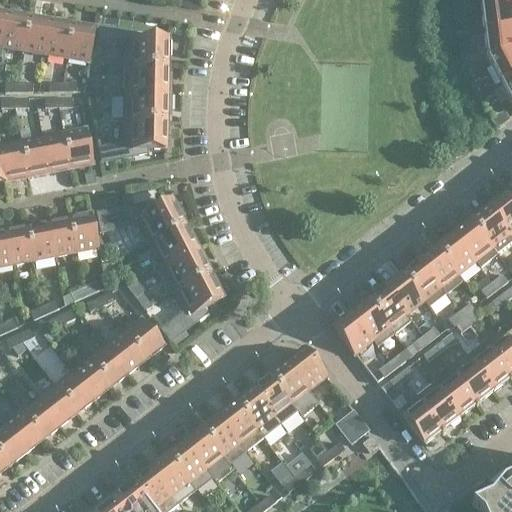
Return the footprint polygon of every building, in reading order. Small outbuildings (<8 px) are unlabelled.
[(511,0),(481,0),(480,7),(511,8),(511,0)] [(511,8),(480,7),(483,35),(511,30),(511,8)] [(9,15),(0,13),(0,60),(1,61),(3,50),(9,15)] [(9,15),(3,50),(24,54),(30,18),(9,15)] [(51,22),(30,18),(24,54),(45,57),(51,22)] [(51,22),(45,57),(67,61),(73,26),(51,22)] [(95,29),(73,26),(67,61),(89,65),(95,29)] [(124,69),(168,70),(168,42),(149,41),(149,38),(99,30),(97,43),(125,47),(124,69)] [(511,30),(483,35),(486,62),(511,54),(511,30)] [(511,54),(486,62),(499,87),(511,79),(511,54)] [(89,67),(86,80),(95,82),(97,69),(89,67)] [(124,96),(171,97),(171,81),(167,81),(168,70),(124,69),(124,96)] [(511,111),(511,79),(499,87),(511,111)] [(63,85),(49,86),(49,95),(63,95),(63,85)] [(63,95),(77,95),(77,85),(63,85),(63,95)] [(19,86),(5,86),(5,96),(19,96),(19,86)] [(19,96),(33,95),(33,86),(19,86),(19,96)] [(123,123),(167,124),(167,113),(171,113),(171,97),(124,96),(123,123)] [(15,101),(1,102),(1,111),(15,111),(15,101)] [(29,101),(15,101),(15,111),(29,111),(29,101)] [(59,101),(45,101),(45,111),(59,111),(59,101)] [(73,101),(59,101),(59,111),(73,110),(73,101)] [(90,111),(93,125),(101,123),(99,110),(90,111)] [(508,123),(504,116),(490,122),(497,132),(508,123)] [(98,150),(100,165),(147,156),(147,152),(166,153),(167,124),(123,123),(123,145),(98,150)] [(64,136),(70,171),(93,167),(86,131),(64,136)] [(49,175),(70,171),(64,136),(42,140),(49,175)] [(21,144),(28,179),(49,175),(42,140),(21,144)] [(0,148),(7,183),(28,179),(21,144),(0,147),(0,148)] [(487,210),(509,239),(510,238),(511,236),(511,204),(505,196),(487,210)] [(150,204),(96,215),(99,235),(136,228),(146,247),(184,228),(172,203),(154,212),(150,204)] [(470,223),(470,224),(492,252),(495,256),(511,243),(511,242),(509,239),(487,210),(470,223)] [(76,256),(98,251),(91,216),(69,220),(76,256)] [(69,220),(48,224),(55,260),(76,256),(69,220)] [(55,260),(48,224),(27,228),(33,264),(55,260)] [(470,224),(453,237),(475,265),(479,269),(495,256),(492,252),(470,224)] [(12,268),(33,264),(27,228),(5,232),(12,268)] [(184,228),(146,247),(158,272),(200,250),(193,236),(190,238),(184,228)] [(0,270),(12,268),(5,232),(0,233),(0,270)] [(453,237),(436,250),(458,278),(475,265),(453,237)] [(200,250),(158,272),(171,296),(209,276),(204,266),(208,264),(200,250)] [(436,250),(419,263),(441,291),(445,296),(462,282),(458,278),(436,250)] [(419,263),(402,276),(424,304),(428,309),(445,296),(441,291),(419,263)] [(109,266),(101,267),(103,281),(112,279),(109,266)] [(181,315),(159,332),(169,345),(172,343),(184,333),(208,315),(205,310),(222,301),(209,276),(171,296),(181,315)] [(402,276),(385,289),(407,318),(424,304),(402,276)] [(491,285),(497,293),(508,285),(502,277),(491,285)] [(136,283),(127,290),(135,301),(142,296),(144,294),(136,283)] [(87,299),(99,294),(95,285),(83,290),(87,299)] [(480,294),(486,301),(497,293),(491,285),(480,294)] [(385,289),(368,303),(394,337),(412,324),(407,318),(385,289)] [(83,290),(70,296),(74,305),(87,299),(83,290)] [(501,298),(507,305),(511,301),(511,292),(510,290),(501,298)] [(103,309),(115,303),(111,294),(99,300),(103,309)] [(142,296),(135,301),(143,312),(151,307),(142,296)] [(501,298),(491,305),(497,313),(507,305),(501,298)] [(99,300),(86,306),(90,315),(103,309),(99,300)] [(46,318),(59,312),(55,303),(42,309),(46,318)] [(368,303),(351,316),(373,344),(377,350),(394,337),(368,303)] [(465,322),(474,314),(476,313),(470,306),(459,314),(465,322)] [(42,309),(29,315),(33,323),(46,318),(42,309)] [(62,328),(75,322),(71,313),(58,319),(62,328)] [(465,322),(459,314),(448,323),(454,330),(455,329),(465,322)] [(474,314),(465,322),(471,329),(480,322),(474,314)] [(373,344),(351,316),(333,330),(355,358),(373,344)] [(58,319),(46,324),(50,333),(62,328),(58,319)] [(6,336),(18,330),(14,321),(2,327),(6,336)] [(123,335),(145,364),(163,350),(141,321),(123,335)] [(461,337),(471,329),(465,322),(455,329),(461,337)] [(423,338),(429,346),(440,337),(434,330),(423,338)] [(22,346),(35,340),(31,331),(18,337),(22,346)] [(184,333),(172,343),(175,348),(188,338),(184,333)] [(484,346),(511,382),(511,381),(511,380),(511,379),(511,347),(505,339),(501,333),(484,346)] [(123,335),(106,349),(128,377),(145,364),(123,335)] [(18,337),(5,343),(9,352),(22,346),(18,337)] [(429,346),(423,338),(412,347),(418,354),(429,346)] [(432,351),(438,358),(448,351),(442,343),(432,351)] [(484,346),(467,360),(493,394),(509,381),(510,383),(511,382),(484,346)] [(89,362),(111,390),(128,377),(106,349),(89,362)] [(438,358),(432,351),(423,358),(429,366),(438,358)] [(327,380),(304,352),(287,366),(309,394),(327,380)] [(389,365),(395,372),(406,364),(400,356),(389,365)] [(450,373),(454,379),(477,408),(478,407),(477,406),(493,394),(467,360),(450,373)] [(89,362),(72,375),(94,404),(111,390),(89,362)] [(395,372),(389,365),(378,373),(384,381),(395,372)] [(319,407),(309,394),(287,366),(270,379),(298,415),(302,420),(319,407)] [(398,377),(404,384),(414,377),(408,370),(398,377)] [(450,373),(433,386),(459,420),(475,408),(476,409),(477,408),(454,379),(450,373)] [(55,388),(77,417),(94,404),(72,375),(55,388)] [(404,384),(398,377),(389,384),(395,392),(404,384)] [(298,415),(270,379),(252,392),(281,428),(298,415)] [(433,386),(416,399),(443,435),(444,434),(443,433),(459,420),(433,386)] [(55,388),(38,401),(60,430),(77,417),(55,388)] [(281,428),(252,392),(236,405),(264,441),(281,428)] [(398,413),(424,447),(441,434),(442,436),(443,435),(416,399),(398,413)] [(20,415),(43,443),(60,430),(38,401),(20,415)] [(264,441),(236,405),(218,418),(246,455),(264,441)] [(20,415),(3,428),(25,457),(43,443),(20,415)] [(246,455),(218,418),(201,432),(223,460),(229,468),(246,455)] [(351,448),(369,434),(356,418),(338,432),(351,448)] [(0,430),(0,459),(8,470),(25,457),(3,428),(0,430)] [(201,432),(184,445),(212,481),(216,486),(232,473),(229,468),(223,460),(201,432)] [(379,448),(372,439),(362,447),(369,456),(379,448)] [(212,481),(184,445),(167,458),(189,487),(195,494),(212,481)] [(339,445),(327,454),(333,461),(344,453),(339,445)] [(322,470),(333,461),(327,454),(316,462),(322,470)] [(189,487),(167,458),(150,471),(178,507),(195,494),(189,487)] [(172,511),(178,507),(150,471),(132,485),(152,511),(172,511)] [(304,471),(293,480),(299,488),(310,479),(304,471)] [(511,511),(511,478),(503,483),(490,499),(471,507),(476,511),(511,511)] [(288,496),(299,488),(293,480),(282,488),(288,496)] [(152,511),(132,485),(123,493),(97,511),(152,511)] [(270,498),(259,506),(263,511),(267,511),(276,505),(270,498)]
